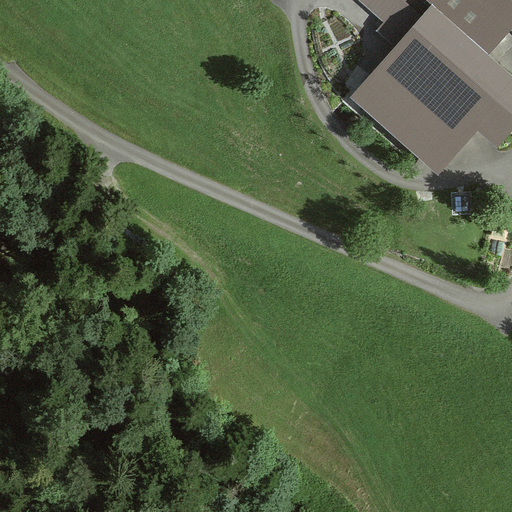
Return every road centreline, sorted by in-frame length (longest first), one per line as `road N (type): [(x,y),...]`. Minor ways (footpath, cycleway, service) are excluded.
road 1 (track): [(0,69),(110,142),(477,301),(511,299)]
road 2 (track): [(281,0),(297,19),(316,100),(371,162),(432,183),(511,167)]
